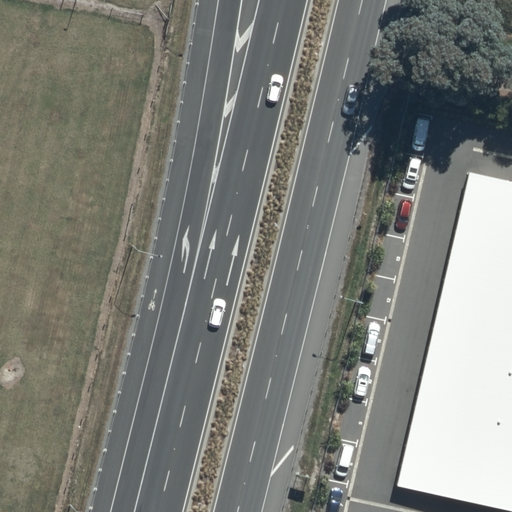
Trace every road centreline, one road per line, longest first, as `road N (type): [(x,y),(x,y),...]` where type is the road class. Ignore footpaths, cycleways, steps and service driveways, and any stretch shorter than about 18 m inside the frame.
road 1 (trunk): [(359,0),(233,511)]
road 2 (trunk): [(158,511),(282,0)]
road 3 (trunk): [(122,511),(185,257),(228,0)]
